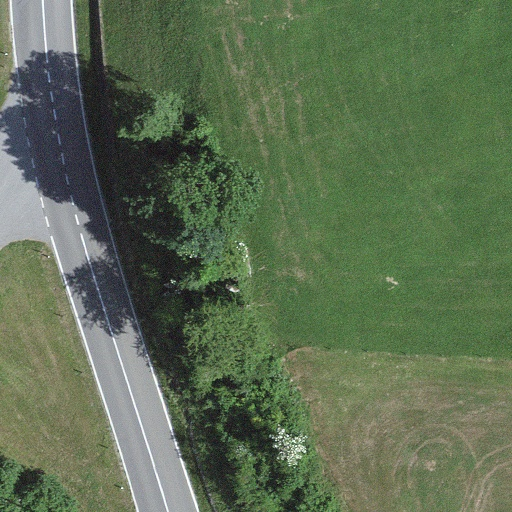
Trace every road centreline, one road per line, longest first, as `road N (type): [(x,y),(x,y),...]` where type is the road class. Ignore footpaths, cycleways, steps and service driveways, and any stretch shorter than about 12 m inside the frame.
road 1 (secondary): [(60,159),(167,511)]
road 2 (secondary): [(43,0),(60,159)]
